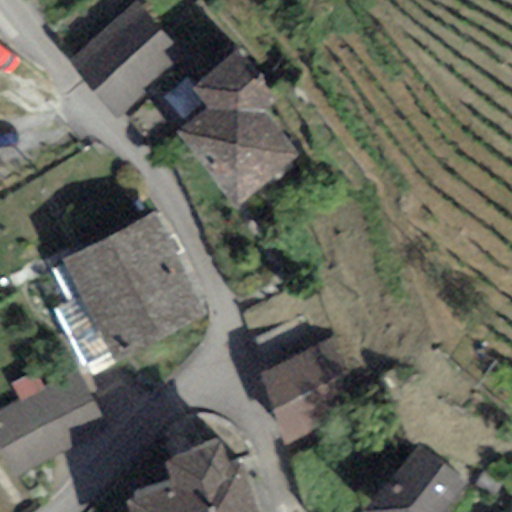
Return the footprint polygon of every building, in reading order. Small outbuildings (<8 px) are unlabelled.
[(184,59),(136,3),(67,63),(116,119),(184,59)] [(276,97),(238,50),(191,88),(207,109),(174,135),(235,212),(300,160),(260,110),(276,97)] [(160,212),(65,260),(118,362),(205,313),(160,212)] [(326,343),(255,378),(288,445),(359,410),(326,343)] [(0,414),(0,454),(12,479),(111,431),(83,374),(0,414)] [(224,437),(163,455),(171,480),(124,494),(129,511),(257,511),(242,460),(232,463),(224,437)] [(451,511),(470,490),(419,448),(365,511),(451,511)]
